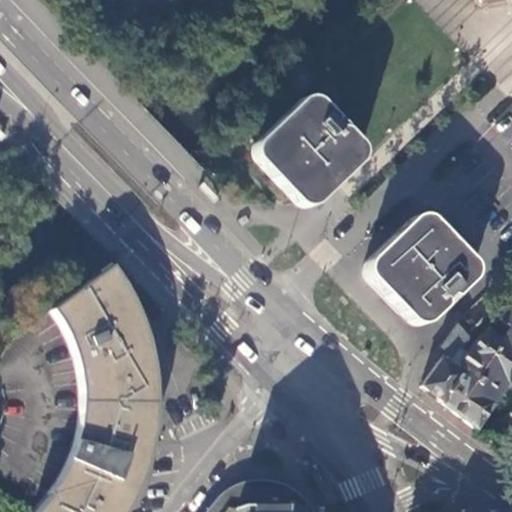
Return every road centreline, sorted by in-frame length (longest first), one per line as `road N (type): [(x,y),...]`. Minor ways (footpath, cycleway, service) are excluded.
road 1 (primary): [(269,316),(245,277),(0,22)]
road 2 (primary): [(269,316),(172,242),(0,66)]
road 3 (primary): [(0,108),(231,339)]
road 4 (residential): [(269,316),(490,91)]
road 5 (primary): [(485,479),(327,370)]
road 6 (tertiary): [(276,385),(171,511)]
road 7 (unclassified): [(485,479),(338,415)]
road 8 (primary): [(276,385),(361,484)]
